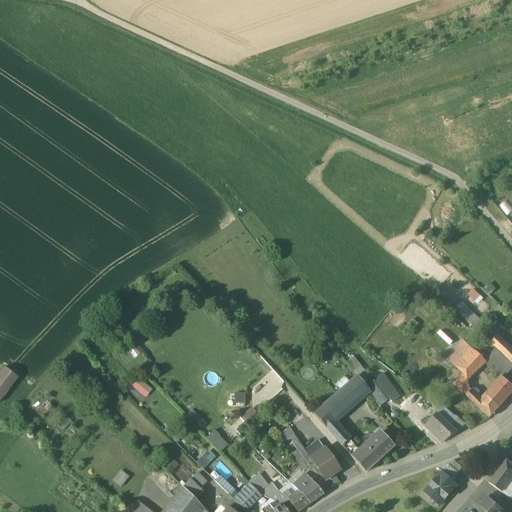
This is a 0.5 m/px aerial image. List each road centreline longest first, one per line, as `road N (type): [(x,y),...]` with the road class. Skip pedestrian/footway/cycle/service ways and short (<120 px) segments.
road 1 (track): [(76,0),(469,182),(511,234)]
road 2 (secondary): [(488,434),(318,511)]
